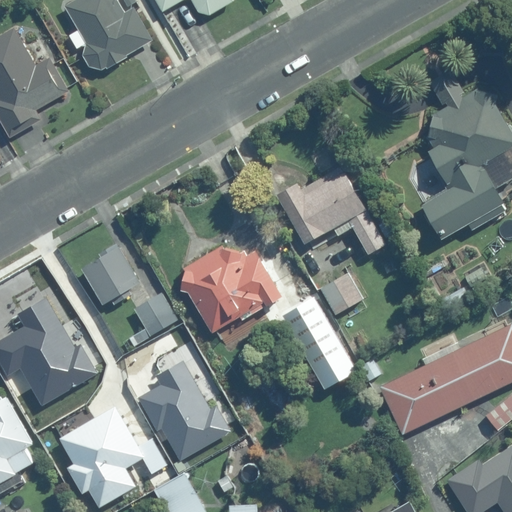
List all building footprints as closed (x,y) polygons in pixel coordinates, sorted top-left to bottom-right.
[(159,41),(135,0),(73,0),(66,4),(80,30),(63,40),(77,64),(87,59),(87,60),(88,61),(88,62),(89,62),(89,63),(90,64),(90,65),(91,65),(91,66),(92,66),(93,66),(93,67),(94,67),(94,68),(95,68),(96,68),(96,69),(97,69),(98,69),(98,70),(99,70),(100,70),(101,70),(102,70),(103,70),(104,70),(105,70),(106,70),(107,70),(108,70),(159,41)] [(238,0),(156,0),(164,13),(186,0),(193,0),(200,13),(213,16),(238,3),(238,0)] [(18,31),(0,40),(0,98),(2,102),(0,103),(0,114),(13,138),(46,120),(41,110),(70,94),(53,61),(38,69),(18,31)] [(511,124),(490,85),(433,117),(448,144),(431,154),(451,191),(424,206),(445,243),(473,227),(475,231),(510,211),(505,202),(509,200),(490,165),(511,152),(511,124)] [(345,167),(309,186),(306,182),(282,196),(310,246),(337,231),(340,236),(354,228),(370,255),(389,244),(345,167)] [(194,293),(216,335),(242,318),(245,323),(288,296),(292,301),(300,296),(287,276),(280,281),(262,253),(227,246),(185,273),(184,273),(183,274),(182,275),(181,276),(181,277),(180,278),(179,279),(179,280),(179,281),(179,282),(179,283),(179,284),(179,285),(179,286),(180,287),(180,288),(180,289),(181,289),(182,290),(182,291),(183,291),(184,292),(185,293),(186,293),(187,294),(188,294),(189,294),(190,294),(191,294),(192,294),(193,294),(194,293)] [(122,248),(85,269),(106,307),(113,302),(115,306),(132,297),(131,295),(144,287),(122,248)] [(350,270),(319,288),(336,317),(366,299),(350,270)] [(449,312),(471,298),(463,287),(454,293),(451,289),(440,297),(449,312)] [(184,327),(163,293),(137,309),(148,327),(132,336),(142,352),(184,327)] [(318,295),(284,314),(326,390),(360,371),(318,295)] [(123,370),(94,319),(85,324),(79,313),(31,341),(37,352),(35,353),(50,379),(42,384),(56,409),(63,405),(75,426),(88,418),(93,426),(120,410),(104,381),(123,370)] [(381,386),(403,434),(511,384),(511,325),(460,350),(452,333),(415,350),(423,366),(381,386)] [(251,389),(241,377),(228,388),(239,400),(251,389)] [(511,393),(486,416),(500,433),(511,423),(511,393)] [(30,450),(39,445),(12,397),(0,403),(0,487),(39,466),(30,450)] [(231,424),(234,406),(217,404),(215,422),(231,424)] [(100,454),(70,469),(92,511),(95,511),(123,497),(100,454)] [(469,511),(483,511),(502,500),(510,511),(511,511),(511,481),(497,491),(478,461),(449,480),(469,511)] [(150,481),(169,511),(207,511),(211,510),(180,462),(150,481)] [(418,511),(410,498),(384,511),(418,511)] [(267,511),(266,501),(232,504),(232,511),(267,511)]
